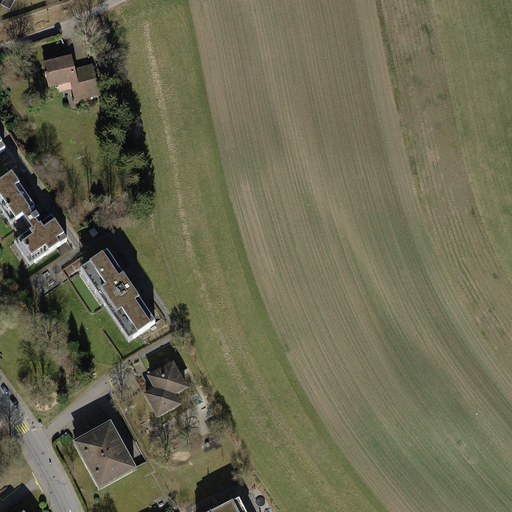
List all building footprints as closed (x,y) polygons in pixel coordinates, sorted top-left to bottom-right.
[(67,58),(38,65),(44,91),(59,87),(67,85),(70,96),(72,103),(96,97),(89,65),(78,68),(70,70),(67,58)] [(43,228),(12,180),(0,187),(0,209),(13,230),(18,238),(7,245),(25,272),(69,244),(54,221),(43,228)] [(155,330),(106,256),(80,274),(128,349),(155,330)] [(185,388),(173,366),(150,378),(157,390),(147,396),(158,416),(178,405),(173,395),(185,388)] [(139,475),(113,428),(75,448),(101,496),(139,475)]
